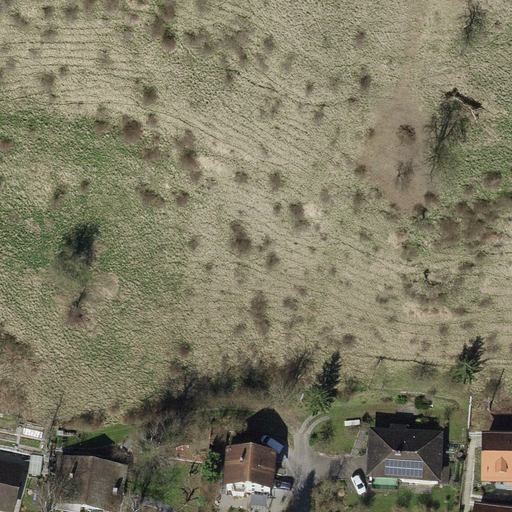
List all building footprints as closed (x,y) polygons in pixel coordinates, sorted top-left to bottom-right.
[(371,432),(370,483),(447,484),(447,433),(371,432)] [(229,450),(227,492),(275,495),(278,452),(253,451),(254,436),(233,435),(232,450),(229,450)] [(511,444),(486,444),(486,484),(511,484),(511,444)] [(62,455),(54,503),(108,511),(123,511),(131,466),(62,455)] [(0,511),(22,511),(33,472),(0,463),(0,511)]
